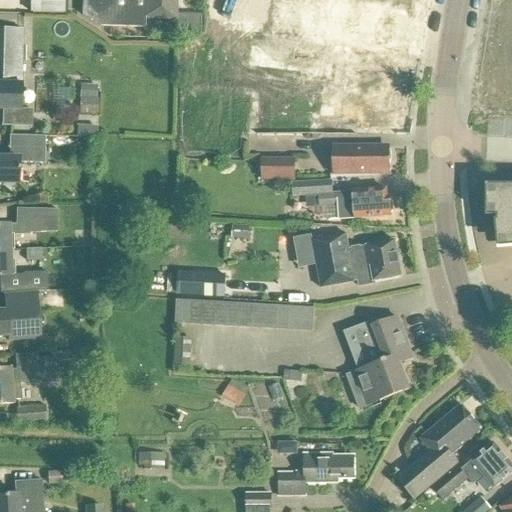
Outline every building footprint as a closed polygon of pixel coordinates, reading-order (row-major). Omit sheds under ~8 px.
[(82,0),(83,2),(82,17),(100,17),(100,28),(144,29),(145,19),(166,20),(166,36),(198,36),(199,16),(176,16),(176,0),(82,0)] [(293,52),(290,80),(388,91),(391,64),(390,63),(393,36),(412,38),(415,10),(414,10),(414,0),(300,0),(294,53),(293,52)] [(511,0),(506,0),(501,99),(511,99),(511,0)] [(28,16),(63,16),(64,3),(28,2),(28,16)] [(21,111),(22,62),(25,62),(25,47),(22,47),(22,30),(0,29),(0,111),(1,111),(1,128),(31,129),(31,111),(21,111)] [(288,57),(291,38),(275,36),(272,55),(288,57)] [(96,100),(96,87),(79,86),(79,99),(96,100)] [(345,114),(360,114),(360,123),(392,124),(393,96),(345,95),(345,114)] [(79,100),(78,115),(98,116),(98,101),(79,100)] [(321,131),(346,131),(346,117),(321,117),(321,131)] [(96,139),(97,128),(76,126),(75,138),(96,139)] [(8,160),(0,159),(0,185),(17,186),(18,165),(43,166),(44,138),(9,137),(8,160)] [(367,147),(334,148),(335,176),(368,176),(368,174),(389,174),(389,162),(392,162),(391,152),(389,152),(389,149),(367,149),(367,147)] [(262,159),(262,181),(296,181),(296,159),(262,159)] [(332,181),(292,184),(293,198),(314,197),(319,197),(320,208),(339,206),(340,222),(352,221),(391,218),(390,216),(394,212),(393,203),(390,200),(389,198),(387,198),(386,189),(350,191),(350,193),(333,194),(332,181)] [(511,186),(500,187),(492,187),(495,218),(497,218),(497,222),(495,222),(497,239),(511,239),(511,186)] [(16,226),(0,226),(0,252),(9,252),(8,237),(29,236),(29,235),(56,234),(57,212),(17,211),(16,226)] [(249,240),(250,227),(232,227),(231,240),(249,240)] [(321,289),(358,282),(359,288),(375,285),(374,282),(402,277),(395,242),(349,250),(346,235),(312,241),(321,289)] [(25,251),(26,262),(40,261),(40,250),(25,251)] [(9,252),(0,252),(0,294),(47,293),(47,290),(46,276),(46,273),(22,275),(22,277),(10,277),(9,252)] [(224,275),(177,273),(176,297),(223,299),(224,275)] [(28,314),(37,315),(36,294),(5,296),(7,312),(0,312),(0,338),(9,338),(9,343),(30,342),(28,314)] [(63,309),(62,294),(44,296),(45,311),(63,309)] [(315,310),(190,303),(176,302),(175,325),(313,333),(315,310)] [(377,321),(343,333),(358,373),(347,377),(347,378),(351,388),(354,395),(359,409),(359,410),(410,391),(400,365),(413,360),(397,318),(379,325),(377,321)] [(190,372),(192,339),(175,338),(173,371),(190,372)] [(60,354),(50,354),(51,362),(60,362),(60,354)] [(9,373),(9,371),(0,371),(0,407),(12,407),(11,401),(20,400),(19,386),(27,386),(27,387),(55,385),(54,374),(49,374),(49,360),(38,361),(37,357),(15,358),(16,372),(9,373)] [(229,386),(221,398),(239,408),(246,396),(229,386)] [(15,403),(17,424),(45,421),(44,407),(19,409),(18,403),(15,403)] [(482,430),(462,406),(420,441),(430,452),(397,480),(415,501),(431,487),(432,488),(448,473),(458,464),(451,456),(482,430)] [(298,456),(298,444),(277,444),(277,456),(298,456)] [(448,473),(432,488),(443,501),(469,480),(473,485),(483,477),(494,490),(511,474),(511,466),(493,444),(460,472),(456,466),(459,464),(458,464),(448,473)] [(143,471),(155,471),(155,455),(137,455),(137,467),(143,467),(143,471)] [(303,456),(304,473),(296,473),(296,474),(279,474),(279,498),(305,497),(305,485),(337,484),(337,481),(355,481),(354,457),(333,457),(333,456),(303,456)] [(60,472),(46,473),(47,487),(61,486),(60,472)] [(42,511),(40,482),(13,483),(13,495),(0,496),(0,511),(42,511)] [(246,494),(246,498),(243,498),(243,510),(247,510),(246,511),(271,511),(271,510),(272,510),(272,494),(246,494)] [(464,511),(488,511),(491,510),(482,498),(464,511)] [(511,511),(511,499),(501,509),(504,511),(511,511)]
